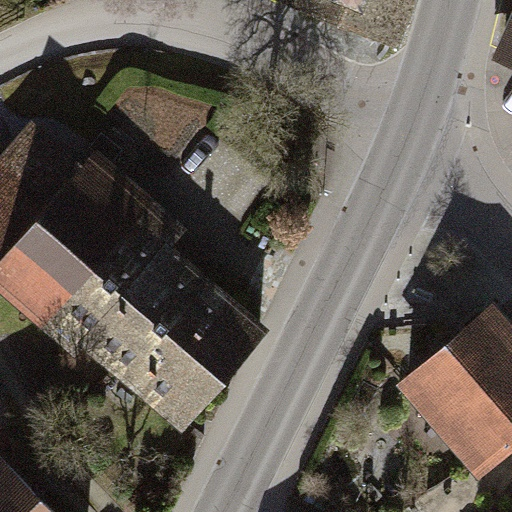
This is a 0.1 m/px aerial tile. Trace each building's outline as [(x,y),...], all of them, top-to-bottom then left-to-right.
[(306,0),(380,29),(395,35),(408,0),(306,0)] [(0,271),(53,317),(58,311),(135,222),(139,217),(48,137),(9,181),(0,172),(0,271)] [(58,311),(89,337),(166,248),(135,222),(58,311)] [(171,244),(166,248),(89,337),(183,419),(261,330),(174,256),(179,251),(171,244)] [(511,328),(496,310),(406,385),(479,471),(511,442),(511,328)] [(0,511),(55,511),(0,455),(0,511)]
